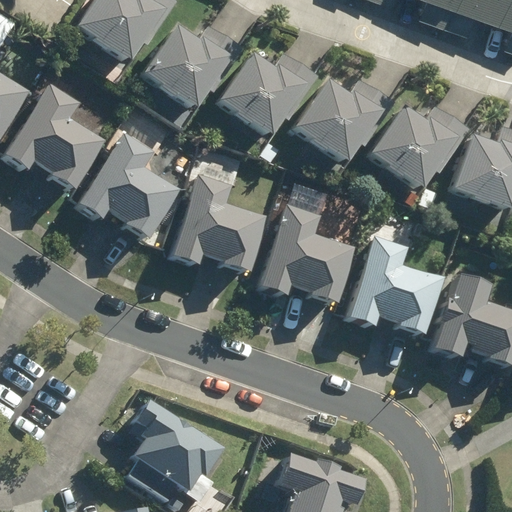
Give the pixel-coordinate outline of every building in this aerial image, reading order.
[(97,0),(83,23),(132,55),(163,6),(153,0),(97,0)] [(511,0),(460,0),(511,19),(511,0)] [(152,75),(201,106),(232,58),(183,26),(152,75)] [(0,137),(30,93),(0,72),(0,51),(1,50),(0,49),(0,137)] [(221,100),(270,132),(301,83),(252,52),(221,100)] [(301,125),(350,156),(381,108),(332,77),(301,125)] [(27,170),(33,161),(74,188),(106,141),(66,114),(77,98),(54,83),(4,154),(27,170)] [(377,153),(426,184),(457,136),(408,104),(377,153)] [(102,219),(108,210),(148,237),(180,190),(140,163),(151,147),(128,132),(78,203),(102,219)] [(511,147),(474,133),(455,186),(511,207),(511,147)] [(227,203),(234,182),(198,170),(191,191),(190,191),(169,256),(243,280),(264,215),(227,203)] [(316,238),(323,217),(287,205),(280,226),(279,226),(258,291),(332,315),(353,249),(316,238)] [(404,268),(411,247),(375,235),(368,256),(367,256),(346,321),(420,345),(441,280),(404,268)] [(511,306),(495,301),(502,281),(466,269),(459,290),(458,289),(437,355),(511,379),(511,375),(511,306)] [(219,455),(144,405),(128,430),(142,439),(127,461),(182,497),(195,477),(201,481),(219,455)] [(352,511),(362,485),(283,458),(274,483),(292,489),(284,511),(339,511),(340,510),(346,511),(352,511)]
